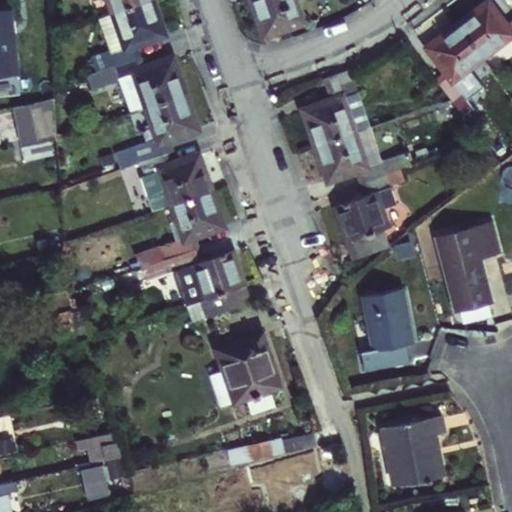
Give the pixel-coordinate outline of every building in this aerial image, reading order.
[(111,0),(117,15),(156,1),(156,0),(111,0)] [(296,0),(251,0),(266,37),(305,22),(296,0)] [(117,15),(103,20),(116,54),(120,68),(149,57),(144,44),(168,35),(156,1),(117,15)] [(466,24),(493,60),(511,45),(511,20),(510,22),(496,2),(466,24)] [(7,12),(0,12),(0,77),(19,76),(15,37),(10,38),(7,12)] [(437,46),(452,67),(441,75),(464,106),(475,98),(463,82),(493,60),(466,24),(437,46)] [(110,49),(86,56),(95,85),(118,79),(110,49)] [(138,75),(149,108),(188,93),(177,61),(153,69),(149,57),(120,68),(124,80),(138,75)] [(304,115),(316,150),(360,134),(348,98),(356,95),(349,76),(320,85),(328,106),(304,115)] [(149,108),(162,143),(152,147),(156,160),(184,150),(191,147),(187,135),(201,130),(188,93),(149,108)] [(369,131),(356,95),(348,98),(360,134),(369,131)] [(54,100),(13,110),(22,149),(57,141),(54,100)] [(369,131),(360,134),(373,169),(381,166),(369,131)] [(360,134),(316,150),(329,185),(353,177),(356,188),(385,177),(381,166),(373,169),(360,134)] [(156,160),(173,207),(216,190),(203,156),(188,161),(184,150),(156,160)] [(385,177),(356,188),(360,200),(337,208),(353,252),(396,236),(381,192),(389,189),(385,177)] [(173,207),(186,244),(177,247),(181,258),(209,247),(206,237),(229,228),(216,190),(173,207)] [(488,227),(436,246),(461,319),(496,308),(481,264),(499,257),(488,227)] [(195,269),(208,304),(249,288),(250,288),(237,254),(214,262),(209,247),(181,258),(186,273),(195,269)] [(208,304),(204,306),(211,323),(256,307),(249,288),(208,304)] [(399,295),(362,306),(375,357),(363,361),(366,376),(411,364),(407,349),(412,348),(399,295)] [(266,333),(222,351),(243,406),(289,388),(266,333)] [(442,411),(384,422),(394,480),(442,471),(435,432),(446,430),(442,411)] [(283,428),(286,442),(320,434),(315,419),(283,428)] [(107,462),(108,492),(122,492),(121,443),(88,444),(89,463),(107,462)] [(87,500),(110,494),(102,463),(80,468),(87,500)]
